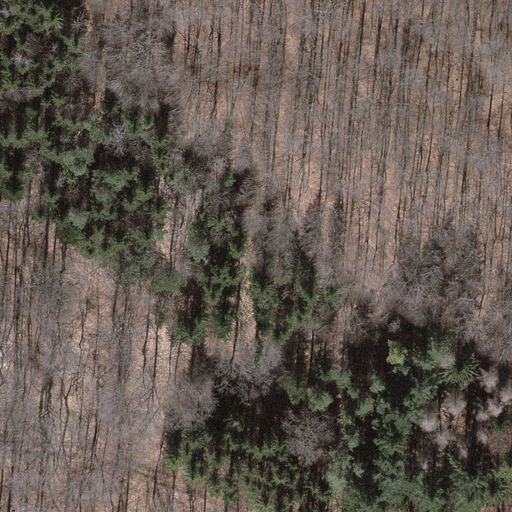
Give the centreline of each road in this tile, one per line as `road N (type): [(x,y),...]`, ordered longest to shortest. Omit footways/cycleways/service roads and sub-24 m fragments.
road 1 (track): [(511,263),(394,313),(311,329),(276,359),(281,399),(364,511)]
road 2 (track): [(258,511),(211,485),(67,443),(0,436)]
